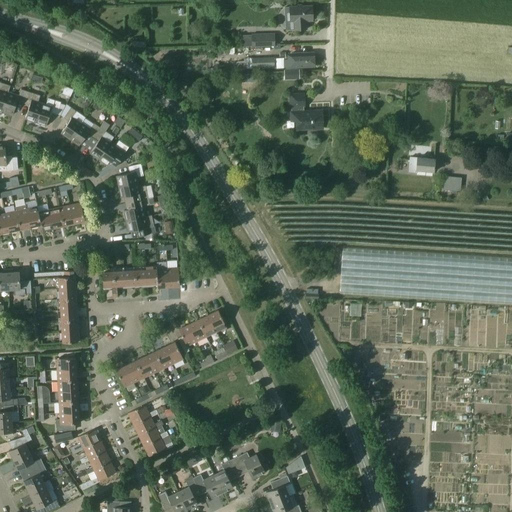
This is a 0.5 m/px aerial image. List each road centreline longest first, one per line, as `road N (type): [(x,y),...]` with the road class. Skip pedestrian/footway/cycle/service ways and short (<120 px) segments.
road 1 (secondary): [(377,511),(345,420),(267,256),(184,120),(114,59)]
road 2 (residential): [(145,511),(140,472),(97,379),(98,364),(131,335),(125,310)]
road 3 (residential): [(85,247),(111,242),(97,183),(0,129)]
